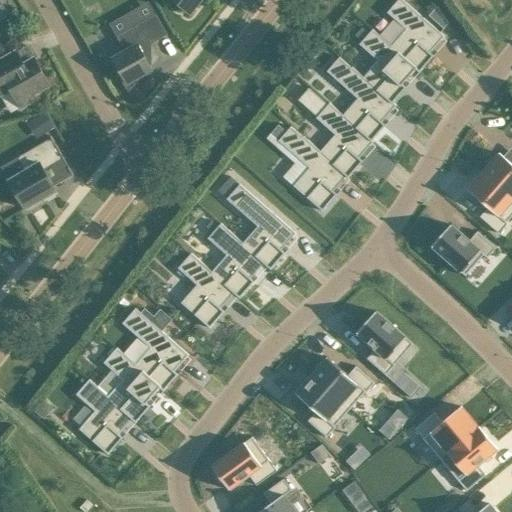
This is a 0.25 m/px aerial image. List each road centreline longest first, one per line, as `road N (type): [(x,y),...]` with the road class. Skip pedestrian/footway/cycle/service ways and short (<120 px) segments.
road 1 (residential): [(190,511),(178,483),(189,445),(252,367),(375,245)]
road 2 (residential): [(375,245),(453,121),(511,53)]
road 3 (unclassified): [(144,174),(0,351)]
road 4 (unclassified): [(281,0),(144,174)]
road 5 (residential): [(144,174),(42,0)]
road 6 (residential): [(511,375),(375,245)]
road 7 (unknown): [(239,383),(322,447),(363,435)]
